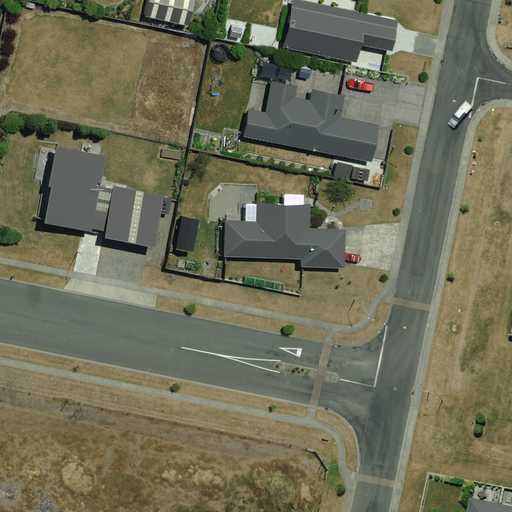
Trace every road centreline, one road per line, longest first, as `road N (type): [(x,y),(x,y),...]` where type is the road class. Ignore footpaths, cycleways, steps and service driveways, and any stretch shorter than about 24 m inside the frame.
road 1 (residential): [(0,310),(393,389)]
road 2 (residential): [(393,389),(459,74)]
road 3 (residential): [(369,511),(393,389)]
